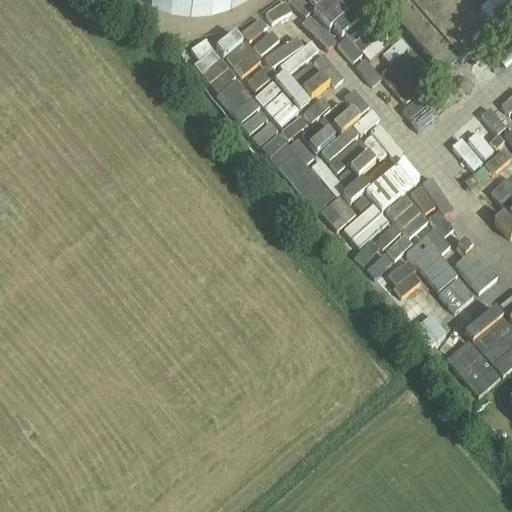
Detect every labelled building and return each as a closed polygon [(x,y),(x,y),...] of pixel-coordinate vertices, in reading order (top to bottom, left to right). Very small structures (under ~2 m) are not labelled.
[(132,0),(136,3),(141,6),(146,8),(150,11),(156,13),(161,15),(166,16),(172,18),(177,19),(183,19),(188,19),(194,19),(199,19),(205,19),(210,18),(216,16),(221,15),(226,13),(231,11),(236,8),(241,6),(246,3),(249,0),(132,0)] [(274,41),(303,27),(290,0),(281,0),(260,10),(274,41)] [(381,8),(411,43),(440,78),(457,63),(463,70),(492,45),(453,0),(352,0),(368,19),(381,8)] [(361,123),(353,128),(366,148),(374,143),(361,123)] [(278,158),(299,147),(290,130),(269,140),(278,158)] [(340,215),(358,205),(352,193),(333,204),(340,215)] [(493,306),(497,315),(511,307),(507,298),(493,306)] [(481,373),(447,323),(431,335),(424,326),(435,318),(426,305),(407,318),(458,389),(481,373)] [(511,316),(497,327),(505,339),(511,334),(511,316)]
